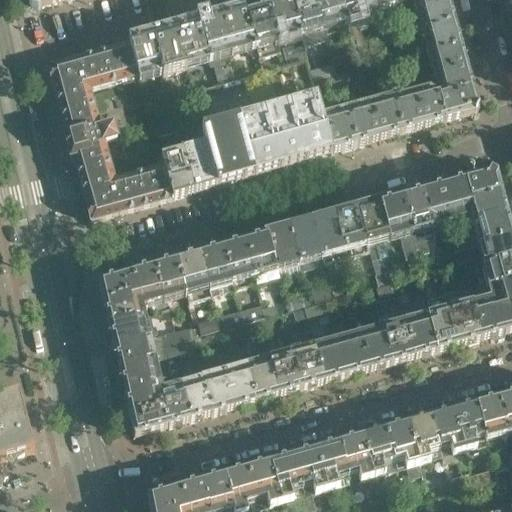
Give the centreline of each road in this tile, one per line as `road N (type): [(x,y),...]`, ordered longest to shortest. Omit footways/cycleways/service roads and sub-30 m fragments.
road 1 (residential): [(106,489),(511,376)]
road 2 (tertiary): [(33,277),(87,494)]
road 3 (tertiary): [(106,489),(57,271)]
road 4 (tertiary): [(57,271),(8,58)]
road 5 (residential): [(57,271),(224,223)]
road 6 (residential): [(355,185),(507,145)]
road 7 (tertiary): [(0,129),(33,277)]
road 8 (residential): [(507,145),(475,0)]
road 9 (residential): [(8,58),(142,21)]
